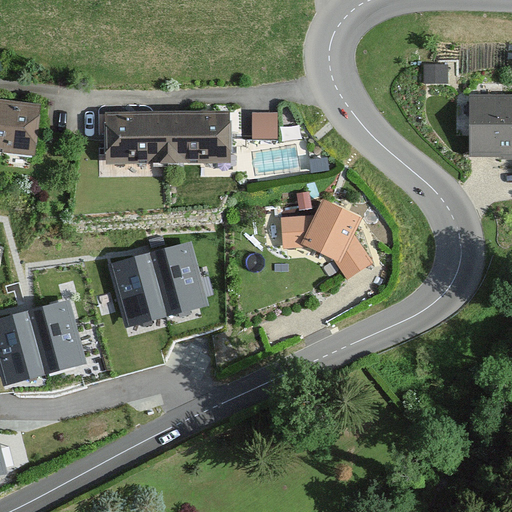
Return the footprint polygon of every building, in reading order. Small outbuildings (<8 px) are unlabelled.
[(511,90),(469,91),(470,153),(511,152),(511,90)] [(42,103),(0,99),(0,149),(38,152),(42,103)] [(229,112),(104,112),(104,163),(228,163),(229,112)] [(278,138),(278,112),(253,112),(253,138),(278,138)] [(314,215),(281,219),(284,249),(302,248),(337,261),(351,278),(373,261),(354,235),(360,218),(323,199),(314,215)] [(190,242),(149,253),(167,316),(207,305),(190,242)] [(149,253),(109,264),(126,327),(167,316),(149,253)] [(69,300),(28,311),(45,374),(86,363),(69,300)] [(28,311),(0,318),(0,367),(5,385),(46,374),(45,374),(28,311)] [(0,437),(0,476),(10,474),(0,437)]
